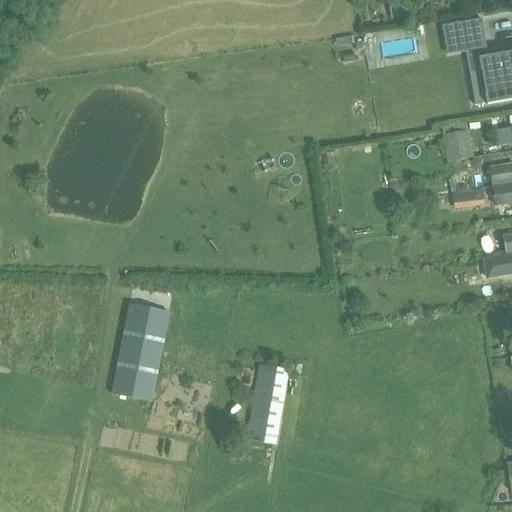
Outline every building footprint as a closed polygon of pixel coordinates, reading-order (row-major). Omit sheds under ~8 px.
[(411,0),(394,0),(397,17),(414,14),(411,0)] [(486,47),(481,18),(443,24),(448,54),(467,51),(484,48),(486,47)] [(348,45),(347,38),(335,39),(336,47),(348,45)] [(365,50),(363,42),(356,44),(357,51),(365,50)] [(511,50),(485,56),(484,48),(467,51),(476,104),(487,102),(487,104),(511,99),(511,50)] [(353,53),(341,55),(343,63),(354,60),(353,53)] [(442,136),(447,163),(473,158),(468,131),(442,136)] [(511,163),(488,168),(491,188),(511,184),(511,163)] [(511,204),(511,184),(491,188),(494,207),(511,204)] [(451,194),(453,209),(483,206),(482,189),(451,194)] [(511,234),(502,236),(504,254),(511,253),(511,234)] [(511,256),(503,258),(506,277),(511,275),(511,256)] [(112,398),(154,404),(169,314),(126,307),(112,398)] [(269,445),(275,446),(288,371),(258,366),(245,441),(269,445)]
